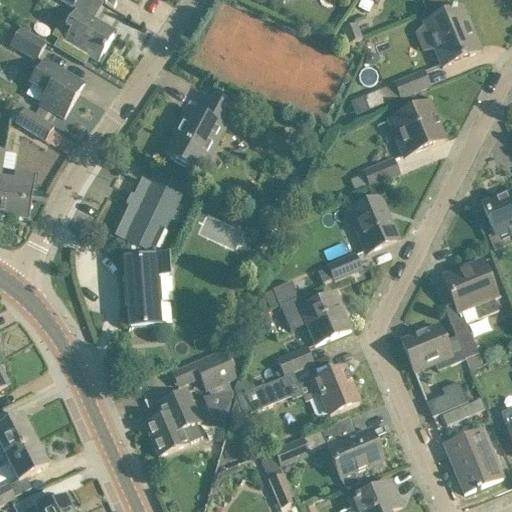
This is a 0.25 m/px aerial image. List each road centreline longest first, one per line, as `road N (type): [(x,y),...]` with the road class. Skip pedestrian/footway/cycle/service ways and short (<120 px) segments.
road 1 (residential): [(447,511),(376,346),(376,329),(511,69)]
road 2 (residential): [(8,282),(189,0)]
road 3 (secondary): [(8,282),(42,314),(72,362),(138,511)]
